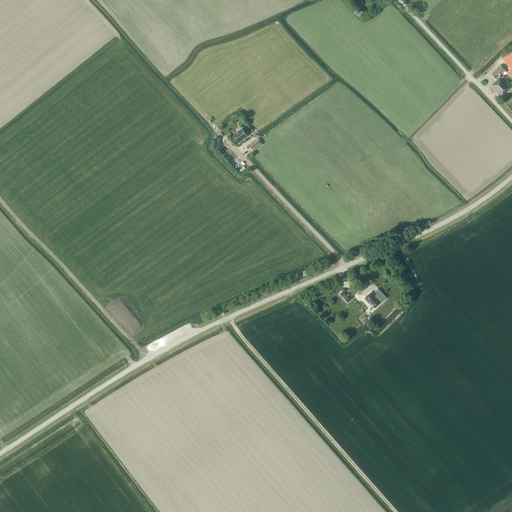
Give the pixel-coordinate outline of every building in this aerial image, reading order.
[(511,73),(511,50),(502,59),(511,68),(507,72),(510,76),(511,73)] [(501,96),(510,87),(501,78),(502,78),(499,75),(505,70),(500,65),(492,74),(491,74),(496,79),(498,80),(492,86),(501,96)] [(242,128),(232,135),(238,143),(248,136),(242,128)] [(253,151),(263,144),(259,138),(249,145),(253,151)] [(348,303),(354,298),(346,289),(340,294),(348,303)] [(371,304),(375,308),(383,301),(387,298),(378,289),(374,292),(377,294),(375,296),(371,292),(365,298),(370,304),(371,304)]
